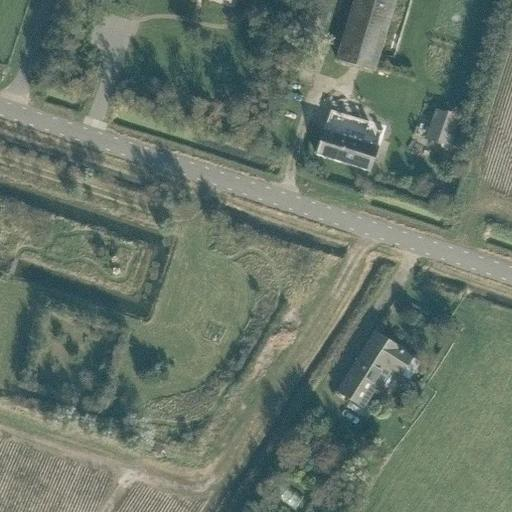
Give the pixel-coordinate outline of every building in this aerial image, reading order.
[(192,0),(226,11),(229,0),(192,0)] [(311,0),(302,32),(324,39),(335,4),(320,0),(311,0)] [(352,0),(335,59),(374,72),(395,0),(352,0)] [(303,35),(294,66),(315,73),(324,41),(303,35)] [(428,93),(413,136),(450,148),(461,116),(447,112),(450,101),(428,93)] [(328,123),(317,156),(369,172),(379,139),(328,123)] [(373,333),(336,393),(363,410),(382,380),(384,382),(391,371),(400,377),(400,376),(409,381),(420,363),(411,358),(412,357),(373,333)] [(299,438),(288,455),(299,462),(310,445),(299,438)] [(263,501),(258,510),(261,511),(265,511),(270,505),(263,501)]
